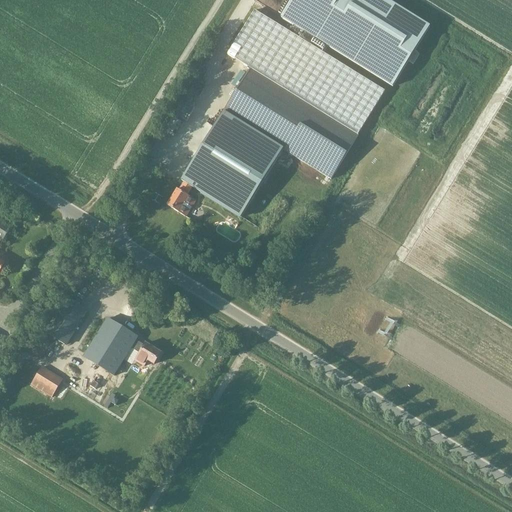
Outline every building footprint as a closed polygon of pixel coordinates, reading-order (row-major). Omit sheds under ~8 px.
[(385,0),(291,0),(281,18),(303,32),(299,39),(322,53),(326,46),(392,87),(429,27),(385,0)] [(254,11),(227,55),(357,135),(384,91),(254,11)] [(250,70),(223,113),(265,139),(282,150),(285,151),(331,179),(357,137),(312,108),(250,70)] [(223,113),(181,181),(184,183),(192,187),(191,188),(241,218),(282,150),(265,139),(223,113)] [(275,169),(263,186),(285,202),(297,185),(275,169)] [(177,190),(167,205),(186,217),(196,202),(187,197),(186,196),(191,188),(192,187),(184,183),(179,191),(177,190)] [(0,268),(4,263),(0,260),(0,242),(11,224),(0,216),(0,268)] [(66,346),(88,311),(66,297),(44,332),(66,346)] [(137,338),(107,319),(84,357),(114,375),(131,348),(140,353),(135,360),(145,366),(148,361),(154,365),(161,353),(145,344),(144,346),(136,340),(137,338)] [(52,398),(60,384),(63,380),(41,367),(31,384),(30,385),(52,398)] [(78,375),(81,368),(79,367),(77,369),(74,367),(67,380),(85,389),(89,381),(78,375)] [(90,402),(98,408),(104,398),(96,393),(90,402)]
